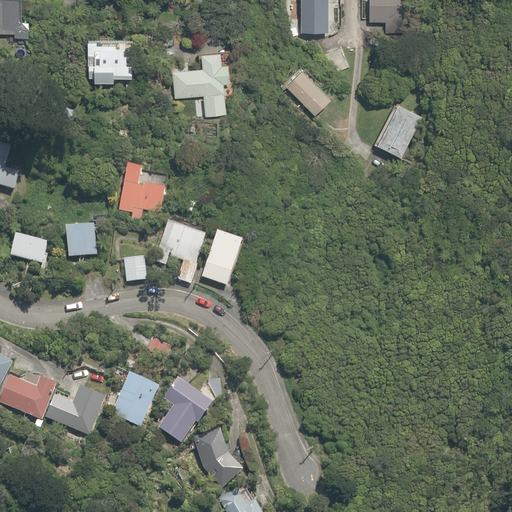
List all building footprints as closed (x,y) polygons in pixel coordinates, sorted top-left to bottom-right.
[(0,0),(0,32),(14,33),(14,38),(28,39),(29,21),(18,21),(19,0),(0,0)] [(291,0),(291,19),(299,19),(299,32),(327,32),(328,3),(343,3),(343,0),(291,0)] [(366,0),(366,20),(384,21),(384,28),(399,28),(399,0),(366,0)] [(83,35),(81,73),(94,74),(93,82),(111,83),(111,75),(130,76),(132,38),(83,35)] [(350,68),(341,47),(326,53),(335,74),(350,68)] [(171,69),(172,98),(201,97),(201,117),(223,116),(222,83),(229,82),(228,64),(228,60),(228,51),(198,52),(199,68),(171,69)] [(329,97),(298,68),(280,87),(312,116),(329,97)] [(421,115),(396,102),(375,143),(400,156),(421,115)] [(0,186),(12,190),(17,172),(4,169),(9,151),(0,149),(2,144),(0,143),(0,186)] [(158,213),(163,188),(138,183),(142,165),(126,161),(116,210),(132,213),(133,208),(158,213)] [(166,264),(169,255),(181,258),(174,280),(191,284),(205,234),(166,222),(154,261),(166,264)] [(92,223),(63,225),(66,257),(95,254),(92,223)] [(240,240),(215,232),(201,277),(226,285),(240,240)] [(45,239),(14,235),(10,260),(41,264),(45,239)] [(146,257),(122,259),(123,282),(147,280),(146,257)] [(6,377),(13,359),(0,353),(0,386),(2,387),(6,377)] [(127,372),(111,407),(120,411),(117,416),(140,426),(158,387),(127,372)] [(166,388),(203,413),(211,401),(173,376),(166,388)] [(0,393),(0,404),(40,420),(54,383),(39,378),(35,389),(6,377),(2,387),(2,389),(0,393)] [(90,435),(105,397),(78,386),(72,401),(54,394),(53,395),(45,418),(90,435)] [(203,413),(166,388),(160,397),(172,405),(157,427),(179,442),(194,420),(197,422),(203,413)] [(220,428),(194,435),(203,468),(219,488),(242,470),(225,450),(220,428)] [(259,511),(248,493),(239,498),(234,489),(219,497),(227,511),(259,511)]
